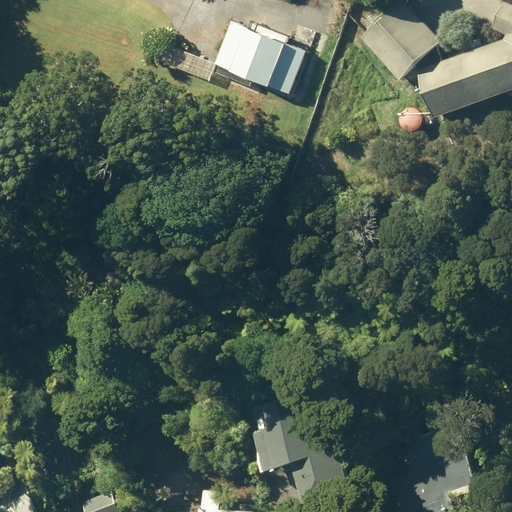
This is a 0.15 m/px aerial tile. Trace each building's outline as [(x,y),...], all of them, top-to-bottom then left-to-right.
[(403,0),(366,36),(407,78),(450,38),(413,0),(403,0)] [(426,66),(445,113),(511,88),(511,0),(510,0),(500,24),(511,29),(511,34),(426,66)] [(220,56),(297,89),(315,47),(237,15),(220,56)] [(253,335),(254,359),(275,358),(275,334),(253,335)] [(330,447),(309,390),(260,407),(268,428),(264,428),(278,467),(303,458),(314,491),(362,474),(348,440),(330,447)] [(0,470),(8,466),(0,450),(11,445),(0,424),(0,470)] [(395,461),(413,511),(471,511),(474,511),(467,490),(497,480),(481,434),(395,461)] [(227,507),(228,488),(210,487),(208,506),(205,506),(204,511),(260,511),(261,510),(227,507)] [(88,501),(92,511),(127,511),(128,511),(118,489),(88,501)]
